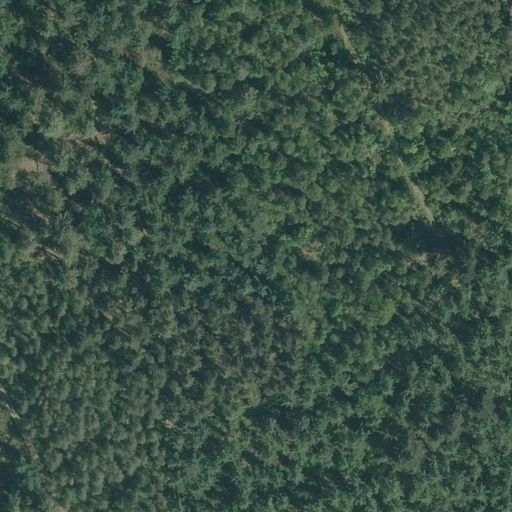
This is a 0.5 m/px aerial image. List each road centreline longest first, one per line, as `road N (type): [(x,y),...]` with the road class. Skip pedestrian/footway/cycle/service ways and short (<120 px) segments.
road 1 (track): [(511,390),(327,0)]
road 2 (track): [(0,389),(65,511)]
